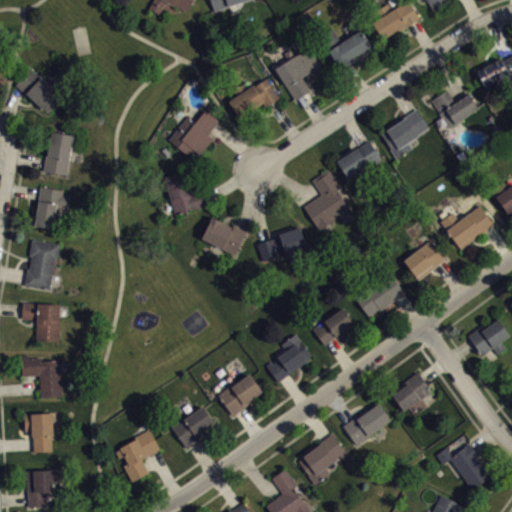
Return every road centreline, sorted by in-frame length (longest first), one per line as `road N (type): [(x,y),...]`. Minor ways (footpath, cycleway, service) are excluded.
road 1 (tertiary): [(150,511),(511,256)]
road 2 (residential): [(511,11),(462,33),(257,168)]
road 3 (residential): [(421,324),(511,443)]
